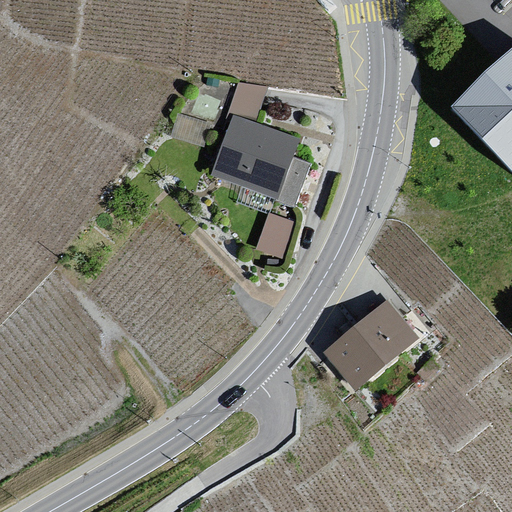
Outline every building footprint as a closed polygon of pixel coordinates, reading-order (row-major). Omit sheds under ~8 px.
[(511,50),(452,106),(511,170),(511,50)] [(237,74),(231,105),(260,111),(266,80),(237,74)] [(236,119),(214,180),(298,210),(314,168),(295,161),(302,143),(236,119)] [(257,247),(284,255),(296,217),(269,208),(257,247)] [(388,299),(327,352),(362,392),(423,339),(388,299)]
